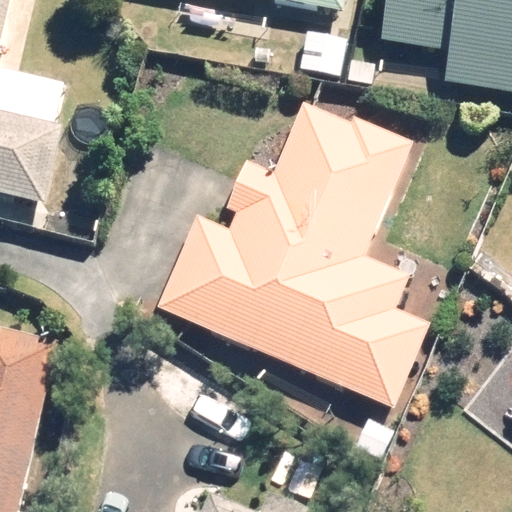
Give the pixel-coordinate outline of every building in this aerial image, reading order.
[(0,0),(0,188),(63,201),(78,124),(71,122),(79,84),(6,69),(20,0),(0,0)] [(271,0),(358,15),(360,0),(271,0)] [(511,0),(404,0),(397,45),(462,55),(457,89),(511,97),(511,0)] [(203,218),(164,313),(407,413),(442,326),(411,313),(424,281),(376,261),(425,142),(318,98),(284,180),(252,167),(233,213),(251,220),(245,235),(203,218)] [(0,511),(29,511),(69,353),(0,333),(0,511)] [(262,511),(225,496),(218,511),(311,511),(312,511),(278,497),(271,511),(262,511)]
